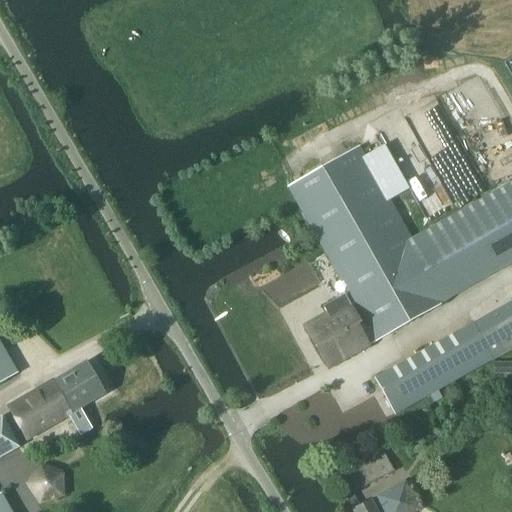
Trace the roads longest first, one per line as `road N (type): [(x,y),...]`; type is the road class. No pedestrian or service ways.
road 1 (unclassified): [(283,511),(0,31)]
road 2 (track): [(231,427),(511,283)]
